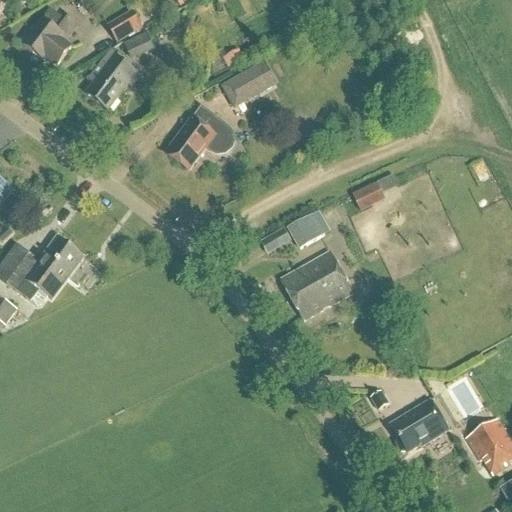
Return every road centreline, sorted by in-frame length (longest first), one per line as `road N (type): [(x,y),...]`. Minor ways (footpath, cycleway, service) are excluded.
road 1 (residential): [(393,511),(192,251),(0,107)]
road 2 (track): [(409,0),(441,68),(439,114),(424,136),(192,251)]
